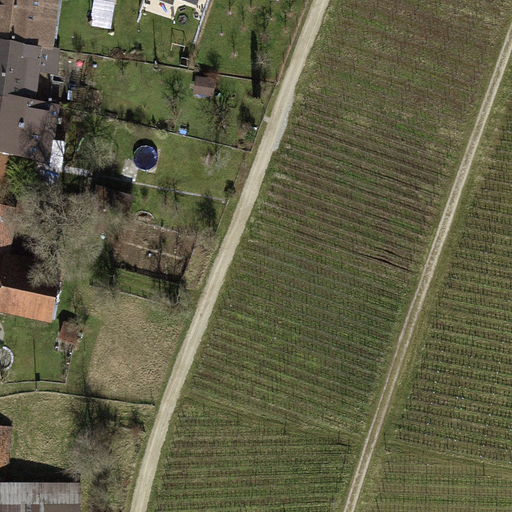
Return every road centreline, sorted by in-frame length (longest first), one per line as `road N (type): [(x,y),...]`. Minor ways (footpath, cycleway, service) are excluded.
road 1 (track): [(322,0),(169,402),(140,511)]
road 2 (track): [(351,511),(511,41)]
